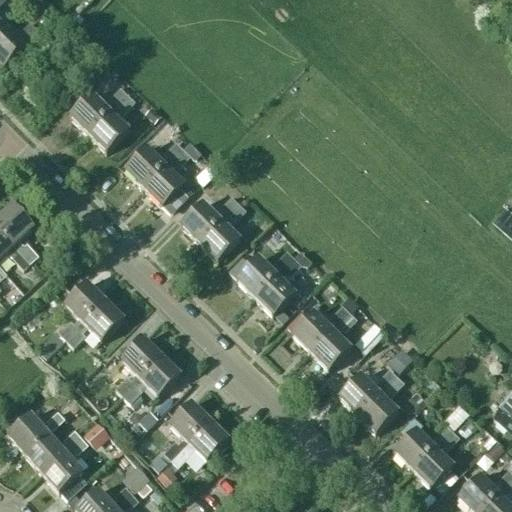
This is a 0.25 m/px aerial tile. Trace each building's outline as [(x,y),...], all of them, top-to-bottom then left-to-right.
[(19,38),(7,26),(0,33),(0,68),(3,71),(27,46),(27,45),(37,35),(29,28),(19,38)] [(114,78),(104,68),(85,87),(95,97),(114,78)] [(87,140),(127,100),(120,93),(108,105),(111,108),(106,113),(92,99),(69,122),(87,140)] [(127,100),(87,140),(106,158),(129,135),(115,121),(119,116),(122,119),(134,107),(127,100)] [(161,121),(151,112),(145,119),(154,128),(161,121)] [(143,195),(182,155),(175,148),(163,160),(166,162),(161,167),(147,153),(124,177),(143,195)] [(188,149),(182,155),(189,162),(192,164),(195,164),(200,160),(188,149)] [(182,155),(143,195),(161,213),(184,190),(170,176),(175,171),(178,174),(189,162),(182,155)] [(180,231),(198,249),(238,209),(231,202),(219,214),(222,217),(217,222),(203,208),(180,231)] [(238,209),(198,249),(217,268),(240,244),(226,231),(230,226),(233,228),(245,217),(238,209)] [(0,220),(0,234),(30,268),(38,262),(26,249),(24,251),(19,246),(33,233),(12,210),(0,220)] [(0,262),(6,257),(23,275),(30,268),(0,234),(0,262)] [(254,304),(299,258),(292,251),(274,269),(277,272),(272,277),(258,263),(250,271),(236,285),(235,286),(254,304)] [(311,269),(299,258),(254,304),(272,322),(295,299),(281,285),(286,280),(289,283),(300,271),(307,273),(311,269)] [(241,262),(227,277),(236,285),(250,271),(241,262)] [(66,346),(105,306),(87,288),(64,311),(78,325),(73,330),(70,327),(59,339),(66,346)] [(341,311),(342,312),(349,319),(355,313),(347,305),(341,311)] [(124,324),(105,306),(66,346),(73,354),(85,342),(82,339),(87,334),(101,348),(124,324)] [(349,319),(342,312),(330,324),(333,326),(328,331),(314,317),(291,341),(309,359),(349,319)] [(356,326),(349,319),(309,359),(328,377),(351,354),(337,340),(341,335),(344,338),(356,326)] [(373,329),(354,349),(364,359),(384,339),(373,329)] [(64,346),(55,337),(37,354),(46,364),(64,346)] [(122,402),(162,362),(143,344),(121,367),(134,381),(130,386),(127,383),(115,395),(122,402)] [(413,364),(402,354),(387,369),(397,380),(413,364)] [(180,380),(162,362),(122,402),(129,409),(141,397),(138,395),(143,390),(157,403),(180,380)] [(356,422),(396,382),(389,375),(377,387),(380,389),(375,394),(361,381),(338,404),(356,422)] [(396,382),(356,422),(375,440),(398,417),(384,403),(388,398),(391,401),(403,389),(396,382)] [(415,396),(404,408),(414,418),(425,406),(415,396)] [(511,402),(493,424),(511,441),(511,402)] [(175,448),(163,459),(170,466),(210,426),(192,408),(169,432),(182,445),(178,450),(175,448)] [(444,429),(451,437),(467,420),(457,412),(442,427),(444,429)] [(24,461),(48,439),(64,425),(57,418),(47,427),(48,429),(43,434),(30,420),(7,441),(24,461)] [(413,420),(401,432),(410,441),(422,429),(413,420)] [(228,444),(210,426),(170,466),(177,474),(189,462),(186,459),(191,454),(205,468),(228,444)] [(97,427),(82,440),(94,454),(109,441),(97,427)] [(451,437),(444,429),(432,441),(435,444),(430,449),(416,435),(393,459),(412,477),(451,437)] [(139,440),(132,434),(124,442),(131,448),(139,440)] [(60,452),(48,439),(24,461),(41,479),(80,444),(74,436),(63,446),(65,448),(60,452)] [(458,443),(451,437),(412,477),(430,495),(453,471),(439,458),(444,453),(447,455),(458,443)] [(89,453),(80,444),(41,479),(58,498),(82,477),(72,463),(77,459),(78,461),(89,453)] [(495,447),(485,457),(493,465),(503,455),(495,447)] [(144,490),(149,485),(137,471),(121,485),(133,499),(134,498),(144,490)] [(177,483),(167,472),(157,483),(166,493),(177,483)] [(457,505),(464,511),(485,511),(511,485),(511,479),(508,476),(496,488),(499,490),(494,495),(480,481),(457,505)] [(511,500),(511,485),(485,511),(511,511),(503,504),(508,499),(510,502),(511,500)] [(151,497),(144,490),(134,498),(141,506),(151,497)] [(79,511),(117,511),(131,500),(125,493),(114,502),(116,504),(110,509),(98,495),(79,511)] [(154,494),(149,499),(157,508),(162,503),(154,494)] [(132,511),(138,507),(131,500),(117,511),(132,511)]
